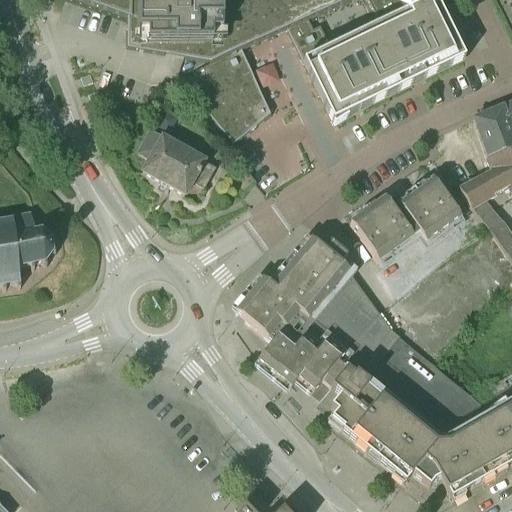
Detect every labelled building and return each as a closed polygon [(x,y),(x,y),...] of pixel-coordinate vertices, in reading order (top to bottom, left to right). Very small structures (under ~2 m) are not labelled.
[(125,51),(204,66),(178,78),(233,148),(270,118),(241,54),(271,41),(285,34),(332,131),(357,115),(462,64),(433,3),(430,5),(427,0),(69,0),(126,20),(125,51)] [(511,106),(510,107),(473,122),(473,123),(486,163),(511,152),(511,106)] [(214,172),(195,161),(149,135),(137,157),(149,163),(141,177),(183,200),(190,187),(202,194),(214,172)] [(511,152),(486,163),(491,177),(458,194),(467,212),(505,260),(511,271),(511,283),(508,289),(497,304),(511,321),(511,152)] [(254,187),(241,172),(229,182),(241,197),(254,187)] [(423,255),(462,227),(431,183),(398,206),(395,202),(387,208),(383,203),(349,228),(380,272),(416,246),(423,255)] [(44,265),(50,254),(48,242),(37,234),(32,235),(29,218),(0,222),(0,293),(19,291),(17,271),(44,265)] [(344,376),(360,389),(399,341),(390,333),(353,278),(356,275),(343,263),(345,260),(326,244),(319,253),(309,245),(271,292),(261,285),(234,317),(271,347),(264,356),(256,366),(288,393),(296,384),(312,397),(320,387),(329,394),(344,376)] [(511,395),(495,405),(481,413),(463,397),(399,341),(360,389),(344,376),(329,394),(328,396),(337,403),(329,413),(333,417),(332,418),(334,419),(327,427),(401,488),(425,508),(444,497),(449,506),(511,469),(511,395)] [(511,376),(487,391),(495,405),(511,395),(511,376)]
